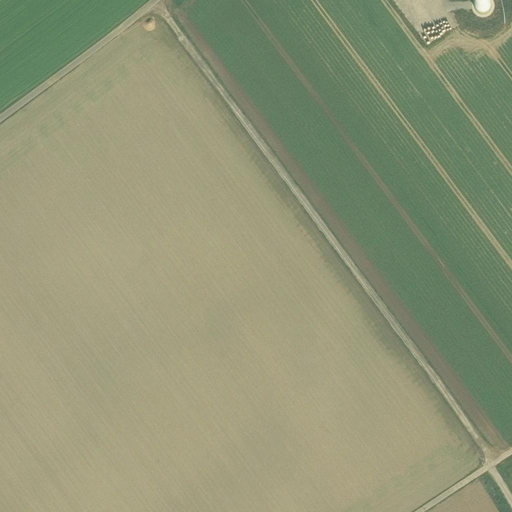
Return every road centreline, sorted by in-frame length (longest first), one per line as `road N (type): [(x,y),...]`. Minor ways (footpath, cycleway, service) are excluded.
road 1 (track): [(154,6),(493,461)]
road 2 (unclassified): [(0,121),(161,0)]
